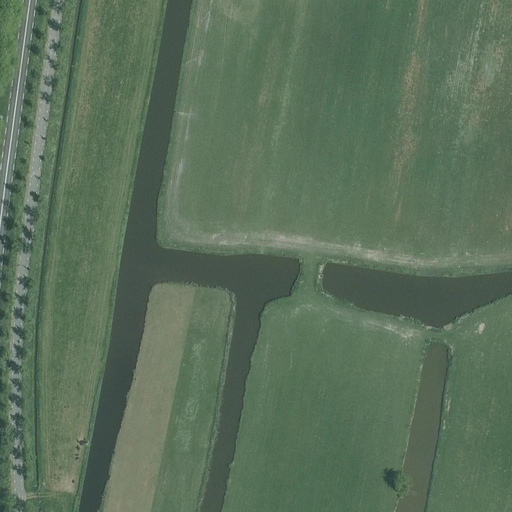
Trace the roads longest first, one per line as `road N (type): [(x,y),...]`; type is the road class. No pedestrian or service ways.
road 1 (unclassified): [(20,511),(14,378),(60,0)]
road 2 (primary): [(0,277),(33,0)]
